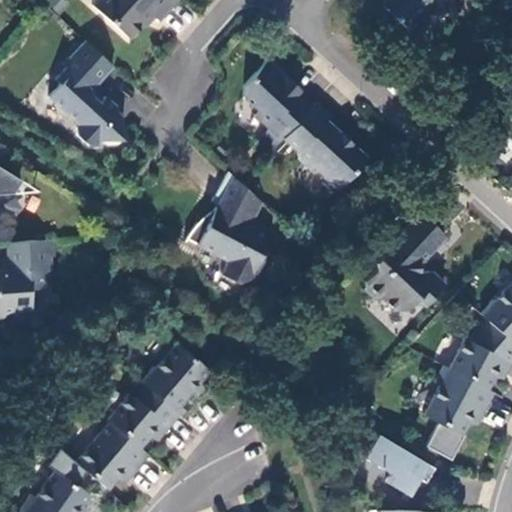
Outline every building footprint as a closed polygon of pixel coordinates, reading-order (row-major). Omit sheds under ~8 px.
[(175,0),(94,0),(94,1),(130,35),(144,20),(143,16),(151,8),(160,16),(175,0)] [(454,0),(456,1),(457,0),(386,0),(384,3),(410,29),(430,9),(434,13),(445,0),(454,0)] [(114,63),(86,37),(64,60),(67,63),(56,75),(60,80),(49,92),(79,120),(77,123),(77,131),(89,142),(96,142),(101,136),(123,135),(122,113),(118,109),(118,103),(106,93),(100,99),(94,93),(92,86),(114,63)] [(255,113),(282,138),(284,135),(315,102),(301,89),(303,88),(289,74),(287,76),(284,72),(283,69),(269,56),(245,81),(244,94),(259,108),(255,113)] [(316,100),(315,102),(284,135),(299,149),(299,155),(313,168),(316,165),(339,185),(368,154),(328,118),(332,114),(316,100)] [(21,176),(0,163),(0,189),(14,189),(21,176)] [(261,199),(228,167),(212,197),(218,201),(217,203),(206,223),(198,218),(187,232),(187,233),(186,234),(228,257),(221,270),(238,279),(249,276),(254,266),(266,271),(275,253),(264,248),(273,230),(269,226),(252,217),(261,199)] [(204,213),(198,218),(206,223),(217,203),(212,206),(210,208),(204,213)] [(444,233),(420,210),(374,259),(375,268),(365,279),(365,286),(375,296),(383,296),(395,307),(405,307),(417,295),(425,302),(443,283),(428,268),(419,269),(419,260),(444,233)] [(51,235),(8,238),(10,263),(10,267),(0,267),(0,313),(5,313),(10,307),(32,306),(31,285),(47,284),(46,268),(52,268),(51,235)] [(266,271),(254,266),(249,276),(266,271)] [(491,295),(478,309),(485,316),(490,321),(511,340),(511,275),(492,297),(491,295)] [(471,332),(467,337),(474,341),(477,336),(490,321),(485,316),(471,332)] [(463,335),(447,365),(486,386),(493,373),(497,365),(504,369),(510,359),(511,356),(511,340),(490,321),(477,336),(474,341),(467,337),(463,335)] [(153,363),(140,377),(144,380),(149,385),(180,412),(181,413),(200,391),(194,386),(200,379),(210,368),(177,339),(155,364),(153,363)] [(447,365),(441,362),(432,378),(437,381),(421,411),(460,432),(466,419),(471,411),(472,411),(478,414),(492,389),(486,386),(447,365)] [(504,369),(497,365),(493,373),(501,375),(504,369)] [(200,379),(194,386),(200,391),(205,386),(200,379)] [(144,380),(133,392),(138,397),(149,385),(144,380)] [(106,415),(109,417),(140,444),(150,433),(155,427),(161,432),(180,412),(149,385),(138,397),(133,392),(129,389),(106,415)] [(472,411),(471,411),(466,419),(475,420),(478,414),(472,411)] [(109,417),(74,457),(86,467),(107,485),(117,474),(123,468),(129,473),(148,451),(140,444),(109,417)] [(161,432),(155,427),(150,433),(157,437),(161,432)] [(436,467),(378,431),(363,455),(390,471),(385,480),(408,493),(418,476),(426,481),(436,467)] [(21,507),(27,511),(78,511),(77,511),(82,504),(90,491),(76,481),(86,467),(74,457),(58,443),(46,461),(54,467),(35,494),(30,490),(19,506),(21,507)] [(124,478),(129,473),(123,468),(117,474),(124,478)]
